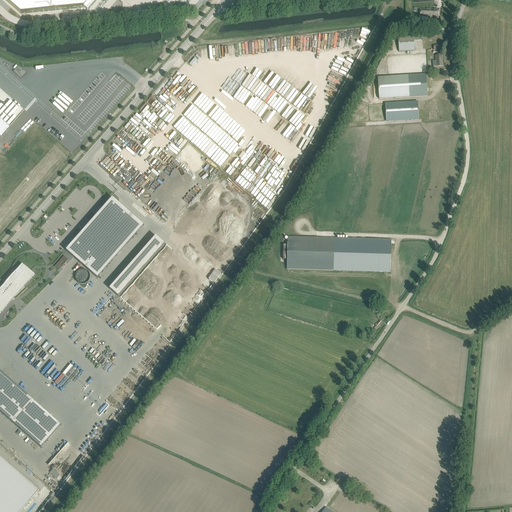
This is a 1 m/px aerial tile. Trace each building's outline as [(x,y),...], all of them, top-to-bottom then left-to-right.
[(5,0),(21,13),(84,7),(87,9),(95,0),(5,0)] [(422,16),(433,17),(438,17),(439,9),(420,9),(420,14),(419,17),(422,17),(422,16)] [(399,52),(415,51),(414,35),(398,36),(399,52)] [(276,68),(289,74),(297,56),(296,55),(295,58),(293,57),(293,55),(292,54),(291,56),(288,55),(288,54),(289,54),(291,51),(287,49),(284,57),(281,56),(276,68)] [(433,67),(438,66),(443,66),(442,55),(436,56),(436,61),(433,61),(433,67)] [(379,99),(427,96),(426,75),(378,78),(379,99)] [(229,87),(226,95),(238,100),(242,91),(229,87)] [(251,113),(249,116),(255,119),(253,123),(251,122),(250,123),(253,125),(252,125),(255,127),(254,128),(257,130),(270,103),(268,102),(267,104),(257,100),(251,113)] [(386,121),(419,119),(418,102),(385,104),(386,121)] [(429,112),(430,123),(438,122),(438,112),(438,104),(429,104),(429,105),(425,105),(425,112),(429,112)] [(0,139),(9,130),(0,122),(0,139)] [(112,198),(66,251),(86,269),(133,216),(112,198)] [(165,245),(156,237),(109,289),(118,297),(165,245)] [(386,240),(335,238),(288,237),(287,245),(284,245),(283,260),(287,260),(287,269),(334,271),(334,269),(385,270),(386,240)] [(64,256),(54,267),(58,270),(68,259),(64,256)] [(22,264),(0,289),(0,314),(15,298),(16,299),(27,289),(25,287),(35,275),(22,264)] [(75,276),(75,278),(76,279),(77,281),(78,282),(79,283),(81,284),(82,284),(84,284),(86,284),(87,283),(88,282),(89,280),(90,279),(90,277),(90,275),(89,274),(88,272),(87,271),(86,270),(84,270),(82,270),(81,270),(79,270),(78,271),(77,273),(76,274),(75,276)] [(35,310),(29,317),(39,327),(45,320),(35,310)] [(23,338),(18,341),(23,346),(27,342),(26,341),(34,333),(30,329),(24,334),(22,332),(19,334),(23,338)] [(0,411),(42,448),(32,439),(52,417),(62,426),(0,371),(0,411)] [(0,486),(15,470),(0,457),(0,486)] [(330,506),(338,511),(368,511),(337,490),(327,505),(328,505),(326,508),(322,511),(332,511),(329,509),(330,506)]
